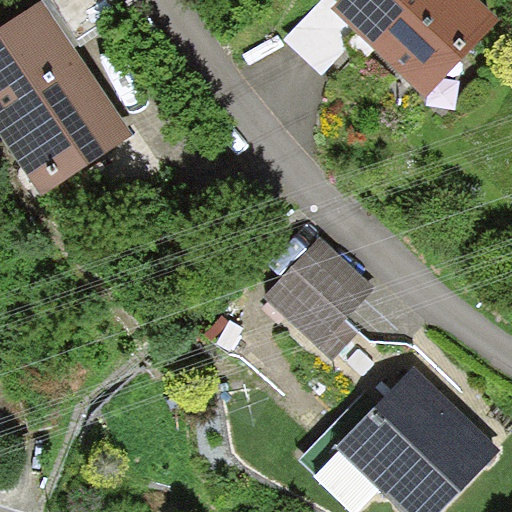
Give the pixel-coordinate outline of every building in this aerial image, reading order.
[(345,0),(334,11),(325,1),(286,41),(321,74),(359,35),(426,100),(501,23),(478,0),(345,0)] [(85,71),(42,7),(0,34),(0,134),(44,201),(133,143),(85,71)] [(372,288),(323,240),(266,298),(315,346),(372,288)] [(30,337),(4,345),(17,389),(43,382),(30,337)] [(457,411),(415,372),(341,452),(406,511),(446,511),(502,452),(457,411)]
